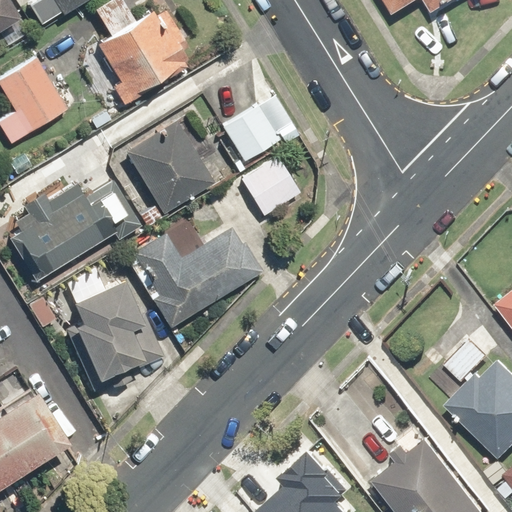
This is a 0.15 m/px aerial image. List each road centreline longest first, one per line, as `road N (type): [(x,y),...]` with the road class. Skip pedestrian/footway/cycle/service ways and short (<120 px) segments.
road 1 (tertiary): [(118,511),(425,183)]
road 2 (residential): [(310,0),(425,183)]
road 3 (tertiary): [(425,183),(511,95)]
